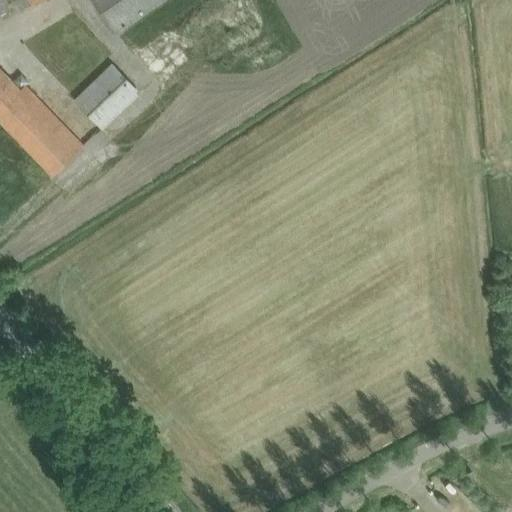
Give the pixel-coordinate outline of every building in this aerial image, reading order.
[(0,0),(0,15),(10,9),(4,0),(0,0)] [(16,0),(23,11),(39,0),(16,0)] [(94,0),(117,32),(162,0),(94,0)] [(77,100),(103,128),(140,93),(113,65),(77,100)] [(0,67),(0,119),(53,175),(83,145),(25,85),(21,89),(0,67)]
